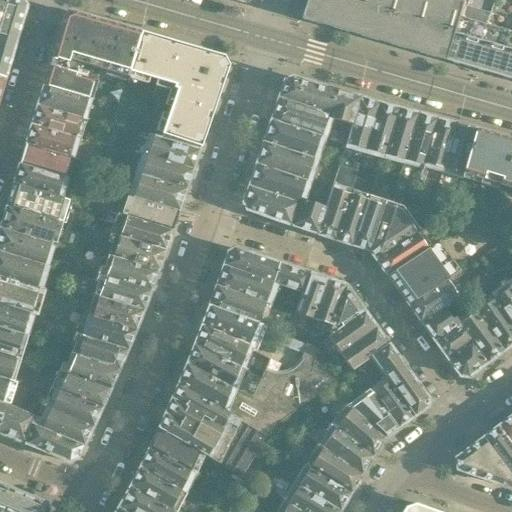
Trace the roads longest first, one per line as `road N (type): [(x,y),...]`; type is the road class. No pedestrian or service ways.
road 1 (residential): [(465,415),(351,266),(207,217)]
road 2 (residential): [(94,496),(207,217)]
road 3 (tertiary): [(269,39),(511,110)]
road 4 (residential): [(207,217),(269,39)]
road 5 (residential): [(0,141),(44,0)]
road 6 (tertiary): [(130,0),(269,39)]
